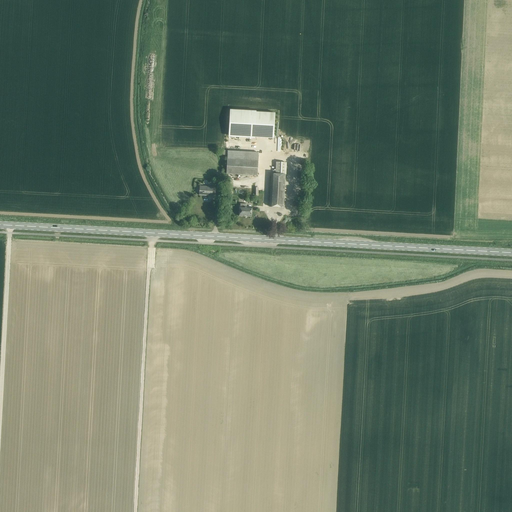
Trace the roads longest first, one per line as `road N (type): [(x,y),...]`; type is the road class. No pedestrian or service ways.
road 1 (primary): [(0,224),(511,251)]
road 2 (unknown): [(278,210),(265,205),(268,155),(281,154),(292,160),(285,210)]
